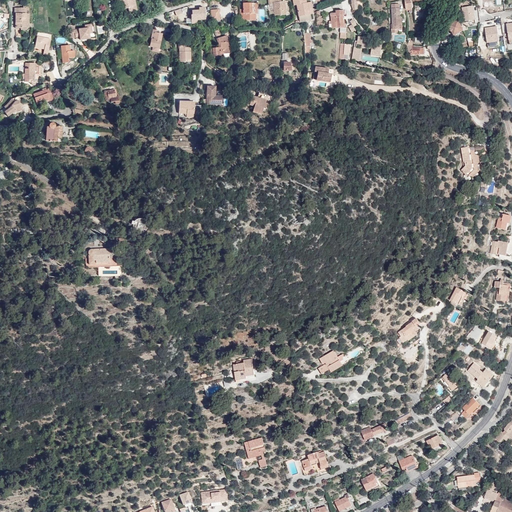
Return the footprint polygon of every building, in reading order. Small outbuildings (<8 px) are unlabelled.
[(134,7),(132,0),(116,0),(118,0),(123,0),(124,2),(122,2),(123,8),(129,8),(134,7)] [(278,2),(277,0),(270,0),(271,4),(274,4),(275,16),(286,15),(284,1),(278,2)] [(310,14),(308,3),(306,3),(306,0),(305,1),(302,1),(302,0),(292,0),(294,5),(297,5),(300,22),(310,21),(311,21),(310,14)] [(411,0),(404,0),(406,9),(407,9),(412,9),(413,7),(412,2),(411,0)] [(243,10),(239,10),(239,21),(249,21),(250,19),(256,19),(255,13),(254,13),(254,3),(243,3),(243,10)] [(400,21),(402,21),(402,17),(400,17),(399,4),(392,4),(393,24),(393,29),(392,29),(392,33),(398,33),(398,29),(400,29),(400,21)] [(333,11),(332,6),(320,11),(321,14),(323,14),(323,15),(333,11)] [(473,6),(463,7),(464,21),(474,20),(473,6)] [(26,20),(26,13),(26,8),(15,8),(15,14),(16,14),(16,28),(21,28),(21,27),(26,27),(26,20)] [(197,20),(205,20),(205,10),(205,8),(199,8),(199,10),(192,11),(192,15),(191,15),(192,20),(197,20)] [(220,19),(219,9),(212,10),(212,20),(220,19)] [(343,10),(338,11),(336,11),(336,13),(332,13),(331,14),(332,23),(330,23),(330,28),(338,28),(340,28),(341,28),(344,28),(344,24),(343,10)] [(29,13),(26,13),(26,20),(26,27),(21,27),(21,28),(20,30),(26,30),(29,27),(29,13)] [(353,19),(350,21),(351,24),(348,26),(351,31),(358,27),(353,19)] [(460,33),(464,31),(459,21),(450,26),(456,38),(462,36),(460,33)] [(69,30),(70,37),(78,37),(79,35),(80,36),(80,38),(80,39),(88,38),(87,33),(90,33),(92,33),(91,24),(85,25),(86,28),(69,30)] [(476,36),(476,24),(466,25),(467,37),(476,36)] [(497,26),(485,27),(486,43),(499,42),(497,26)] [(152,29),(149,47),(158,48),(159,48),(162,34),(156,33),(156,30),(152,29)] [(223,53),(230,53),(231,53),(230,42),(229,41),(227,35),(217,38),(219,43),(219,45),(221,45),(221,47),(219,47),(212,48),(212,49),(211,49),(212,58),(223,57),(223,53)] [(51,39),(37,36),(35,47),(44,49),(43,54),(47,55),(51,39)] [(367,38),(358,37),(358,41),(355,41),(352,60),(359,61),(361,49),(357,48),(357,44),(372,47),(371,56),(378,57),(379,57),(382,45),(371,43),(371,44),(369,44),(370,42),(370,41),(369,41),(369,40),(369,39),(368,39),(368,38),(367,38)] [(179,62),(190,62),(190,48),(184,48),(184,44),(179,44),(179,62)] [(68,58),(72,57),(74,57),(73,50),(70,50),(69,45),(61,45),(63,63),(68,62),(68,61),(68,58)] [(36,85),(36,82),(34,82),(34,78),(37,78),(37,76),(37,74),(40,74),(41,67),(35,63),(25,63),(25,82),(33,82),(33,85),(36,85)] [(329,69),(316,67),(315,72),(318,72),(317,80),(331,82),(332,74),(329,74),(329,69)] [(160,84),(169,84),(168,71),(159,72),(160,84)] [(51,88),(49,83),(41,85),(44,90),(33,94),(37,104),(48,100),(52,99),(49,89),(50,89),(51,88)] [(222,104),(222,96),(215,96),(215,87),(208,87),(207,104),(222,104)] [(113,103),(120,102),(119,96),(116,97),(115,90),(104,91),(105,99),(108,98),(108,101),(112,101),(113,103)] [(268,109),(271,96),(259,93),(257,98),(253,97),(250,104),(255,106),(253,112),(262,114),(264,108),(268,109)] [(22,110),(19,101),(15,102),(12,99),(8,104),(5,107),(7,110),(5,112),(8,116),(15,110),(17,112),(22,110)] [(179,108),(194,111),(194,103),(179,102),(179,108)] [(194,117),(194,111),(179,108),(179,114),(185,114),(187,114),(187,116),(187,117),(194,117)] [(62,126),(55,126),(54,124),(53,123),(51,123),(50,123),(49,125),(49,128),(46,127),(46,141),(57,141),(57,138),(61,138),(62,126)] [(486,151),(485,147),(468,146),(468,147),(461,148),(464,162),(465,162),(466,166),(461,170),(466,176),(473,177),(479,172),(478,164),(480,162),(479,157),(486,151)] [(508,223),(509,216),(504,214),(503,218),(499,217),(497,228),(506,230),(508,223)] [(134,222),(130,221),(128,226),(132,227),(133,229),(135,231),(136,232),(139,233),(142,233),(144,231),(146,230),(147,228),(147,225),(146,223),(145,221),(143,219),(140,218),(137,219),(135,220),(134,222)] [(509,242),(500,241),(500,242),(499,241),(494,241),(491,254),(497,255),(497,254),(506,256),(509,242)] [(95,251),(95,249),(90,250),(89,251),(88,252),(89,264),(96,264),(96,263),(95,260),(110,260),(109,254),(111,254),(111,249),(99,249),(99,251),(95,251)] [(503,278),(505,271),(499,270),(497,277),(503,278)] [(503,285),(503,283),(504,280),(503,279),(501,279),(501,280),(501,282),(495,282),(495,287),(498,288),(500,288),(500,291),(498,291),(497,300),(508,301),(508,295),(509,295),(510,286),(503,285)] [(460,305),(464,297),(467,292),(457,287),(450,300),(452,300),(457,303),(460,305)] [(416,326),(417,327),(421,324),(416,318),(412,321),(413,322),(410,324),(410,323),(406,326),(406,327),(399,332),(402,336),(400,337),(404,342),(408,339),(412,345),(421,338),(420,332),(417,334),(416,331),(413,328),(416,326)] [(482,343),(489,348),(495,340),(497,336),(489,331),(482,343)] [(335,368),(342,363),(341,363),(345,361),(342,358),(345,356),(343,354),(338,357),(334,350),(320,359),(323,364),(326,363),(326,364),(321,367),(324,372),(330,369),(334,366),(335,368)] [(236,380),(247,378),(255,377),(252,359),(244,360),(244,363),(234,364),(236,372),(235,372),(236,380)] [(343,365),(342,363),(335,368),(334,366),(330,369),(331,372),(343,365)] [(484,387),(494,374),(486,368),(477,381),(484,387)] [(443,377),(445,381),(446,380),(450,384),(449,386),(453,390),(459,385),(457,381),(458,380),(453,374),(452,374),(449,371),(443,377)] [(462,413),(467,418),(470,414),(480,404),(473,398),(463,408),(465,410),(462,413)] [(412,417),(410,413),(396,420),(398,424),(412,417)] [(511,420),(510,423),(505,429),(506,430),(504,433),(502,431),(497,438),(501,442),(504,438),(507,441),(509,437),(511,439),(511,420)] [(371,427),(369,428),(373,436),(388,429),(385,424),(372,429),(371,427)] [(373,436),(369,428),(362,431),(366,440),(373,437),(373,436)] [(443,443),(439,435),(427,441),(429,445),(431,444),(433,448),(443,443)] [(249,459),(261,455),(260,449),(262,448),(261,445),(264,444),(262,438),(245,443),(249,459)] [(260,449),(261,455),(263,459),(259,460),(261,468),(267,466),(263,452),(266,451),(264,444),(261,445),(262,448),(260,449)] [(324,469),(329,467),(325,456),(327,456),(325,452),(318,454),(318,452),(308,455),(310,459),(303,461),(304,465),(302,467),(305,476),(315,472),(314,471),(318,470),(319,473),(325,471),(324,469)] [(418,467),(413,455),(405,459),(402,454),(398,456),(403,469),(406,468),(408,471),(418,467)] [(362,479),(367,490),(377,485),(378,487),(380,486),(374,473),(362,479)] [(481,481),(479,473),(474,474),(475,475),(457,477),(459,488),(476,486),(476,482),(481,481)] [(188,491),(178,495),(183,506),(192,502),(188,491)] [(228,502),(228,499),(227,491),(201,494),(203,505),(210,504),(211,507),(222,506),(221,503),(228,502)] [(350,497),(348,494),(345,495),(346,497),(340,500),(339,498),(335,500),(340,511),(346,507),(348,510),(353,507),(348,498),(350,497)] [(503,501),(504,500),(497,497),(496,501),(495,501),(490,511),(497,511),(498,510),(505,511),(511,511),(511,507),(508,506),(509,504),(503,501)] [(161,502),(163,511),(174,511),(175,511),(171,499),(161,502)]
